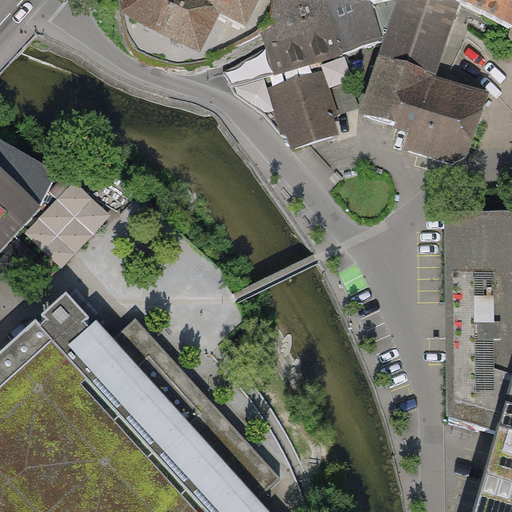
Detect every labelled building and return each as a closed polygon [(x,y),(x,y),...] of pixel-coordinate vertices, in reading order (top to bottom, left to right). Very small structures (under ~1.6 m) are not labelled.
[(134,0),(135,15),(197,48),(212,21),(222,27),(226,19),(246,29),(260,0),(134,0)] [(511,0),(363,0),(365,6),(370,8),(411,0),(426,0),(430,4),(443,4),(448,0),(458,5),(457,11),(510,35),(511,34),(511,0)] [(430,4),(426,0),(411,0),(370,8),(384,43),(389,43),(365,115),(415,132),(410,151),(452,166),(469,158),(488,99),(433,83),(457,11),(458,5),(448,0),(443,4),(430,4)] [(370,8),(365,6),(280,2),(277,2),(272,28),(263,35),(266,44),(268,49),(224,76),(226,80),(235,95),(265,116),(296,149),(333,137),(329,123),(332,110),(356,104),(341,56),(384,43),(370,8)] [(57,180),(0,146),(0,176),(39,213),(57,180)] [(0,260),(42,216),(39,213),(0,176),(0,260)] [(500,439),(511,397),(511,216),(447,218),(449,316),(452,427),(500,439)] [(0,361),(0,511),(263,511),(257,504),(282,481),(137,324),(112,347),(69,300),(0,361)] [(511,511),(511,397),(500,439),(478,511),(511,511)]
